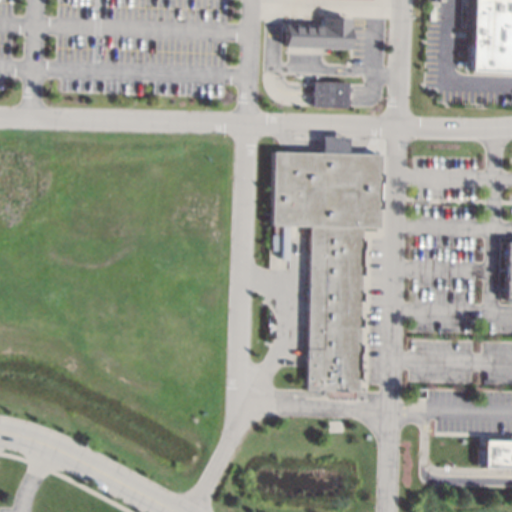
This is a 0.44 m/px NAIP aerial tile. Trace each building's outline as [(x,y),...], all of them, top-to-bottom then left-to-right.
[(511,0),(511,73),(510,73),(510,72),(467,71),(467,65),(468,45),(466,45),(466,37),(467,37),(467,26),(462,26),(462,0),(511,0)] [(348,48),(349,18),(321,17),(320,25),(284,24),(283,46),(348,48)] [(343,107),(309,106),(309,94),(310,81),(344,82),(343,95),(343,107)] [(364,152),(378,152),(378,171),(379,171),(379,182),(377,182),(377,197),(378,197),(378,208),(377,208),(377,226),(362,226),(362,238),(363,239),(363,242),(363,248),(361,248),(361,265),(362,265),(362,268),(362,275),(360,275),(360,291),(361,291),(361,294),(361,301),(360,301),(359,317),(360,317),(360,320),(360,328),(359,328),(359,336),(359,342),(361,342),(361,352),(358,352),(358,362),(358,369),(358,377),(358,380),(357,380),(356,390),(305,389),(309,225),(301,225),(268,224),(269,150),(320,151),(354,152),(354,151),(364,151),(364,152)] [(511,298),(501,298),(501,278),(500,278),(500,274),(501,274),(502,253),(501,253),(502,246),(503,246),(503,239),(511,239),(511,298)] [(511,466),(480,466),(480,464),(474,464),(475,448),(481,448),(481,439),(489,439),(511,439),(511,466)]
